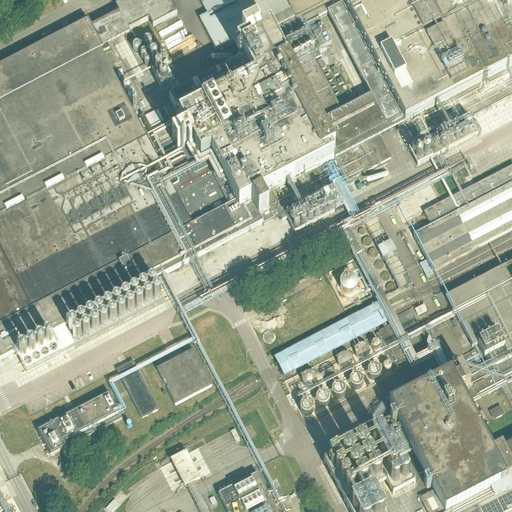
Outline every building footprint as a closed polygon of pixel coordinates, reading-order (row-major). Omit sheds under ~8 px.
[(168,0),(131,0),(115,8),(118,14),(128,32),(149,22),(153,29),(177,16),(168,0)] [(169,129),(147,141),(207,254),(262,225),(263,227),(280,218),(282,222),(285,220),(293,235),(334,214),(324,195),(372,170),(391,160),(379,138),(397,129),(394,123),(401,119),(398,113),(391,117),(379,93),(342,113),(316,63),(322,60),(318,52),(331,45),(318,20),(299,30),(283,0),(199,0),(208,16),(200,21),(216,52),(233,43),(238,51),(237,52),(243,64),(169,102),(180,123),(168,129),(169,129)] [(283,0),(299,30),(318,20),(336,11),(379,93),(391,117),(398,113),(401,119),(394,123),(397,129),(417,167),(431,160),(431,159),(441,154),(441,155),(478,136),(469,120),(511,97),(511,29),(500,7),(502,6),(499,0),(283,0)] [(0,362),(64,329),(207,254),(147,141),(101,52),(102,51),(102,50),(130,35),(118,14),(91,29),(88,23),(0,68),(0,362)] [(176,42),(164,48),(167,55),(179,49),(176,42)] [(322,69),(326,67),(323,60),(318,62),(322,69)] [(153,106),(141,112),(147,123),(159,117),(153,106)] [(461,370),(451,375),(389,407),(434,492),(420,499),(426,511),(447,511),(511,478),(511,445),(494,455),(480,429),(488,424),(482,413),(474,417),(468,406),(511,382),(511,167),(424,214),(431,227),(413,237),(432,274),(511,231),(511,264),(446,299),(460,326),(472,348),(478,345),(485,358),(488,363),(464,375),(461,370)] [(374,246),(379,259),(386,256),(396,281),(400,279),(396,267),(398,266),(388,240),(374,246)] [(247,298),(279,282),(275,273),(243,290),(247,298)] [(410,306),(413,311),(421,307),(419,303),(410,306)] [(418,316),(427,312),(424,307),(415,311),(418,316)] [(398,370),(408,365),(389,328),(379,333),(398,370)] [(175,407),(212,388),(193,352),(156,371),(175,407)] [(158,412),(133,363),(116,372),(142,421),(158,412)] [(50,457),(68,448),(122,420),(109,395),(55,424),(38,433),(50,457)] [(496,420),(502,417),(498,409),(492,412),(496,420)] [(408,491),(388,445),(365,454),(369,465),(376,462),(384,482),(391,480),(398,495),(408,491)] [(168,459),(181,486),(197,479),(184,451),(168,459)] [(511,511),(511,478),(447,511),(511,511)] [(275,511),(258,479),(219,499),(225,511),(275,511)] [(114,502),(105,511),(112,511),(118,506),(114,502)]
